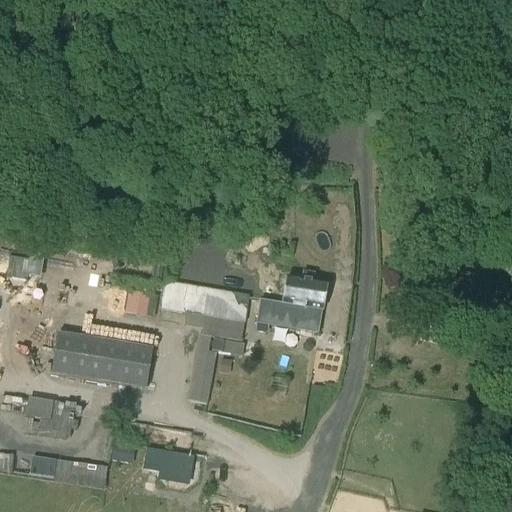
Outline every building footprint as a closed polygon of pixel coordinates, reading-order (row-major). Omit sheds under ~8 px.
[(282,305),(282,306),(297,308),(293,332),(317,336),(324,289),(285,283),(282,305)] [(455,307),(459,288),(435,283),(431,303),(455,307)] [(248,297),(209,291),(164,284),(159,312),(168,313),(243,325),(248,297)] [(144,321),(147,299),(127,295),(123,317),(144,321)] [(282,306),(282,305),(260,302),(256,325),(293,332),(297,308),(282,306)] [(151,351),(57,335),(50,375),(144,391),(151,351)] [(213,341),(211,353),(221,354),(223,343),(213,341)] [(220,362),(218,374),(227,375),(229,363),(220,362)] [(4,395),(2,410),(29,413),(27,429),(63,434),(66,416),(76,418),(78,404),(4,395)] [(127,464),(130,445),(116,442),(115,442),(112,462),(127,464)] [(158,475),(157,482),(189,487),(194,458),(145,451),(142,472),(158,475)] [(0,452),(0,467),(9,468),(9,453),(0,452)] [(52,480),(53,472),(41,470),(40,478),(52,480)]
